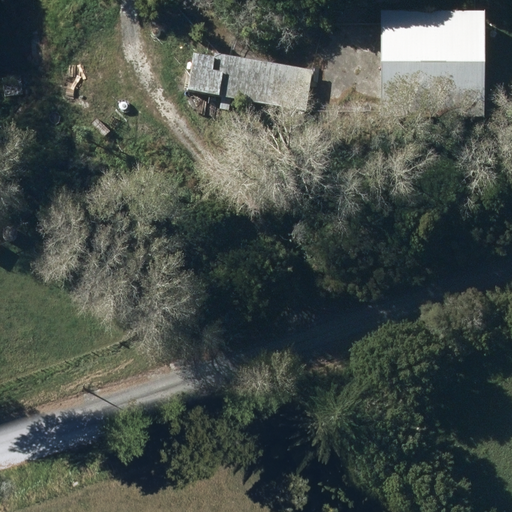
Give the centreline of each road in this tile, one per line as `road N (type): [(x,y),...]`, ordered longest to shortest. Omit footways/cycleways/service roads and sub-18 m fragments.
road 1 (unclassified): [(0,447),(511,274)]
road 2 (track): [(337,334),(306,257),(173,146),(128,27),(134,0)]
